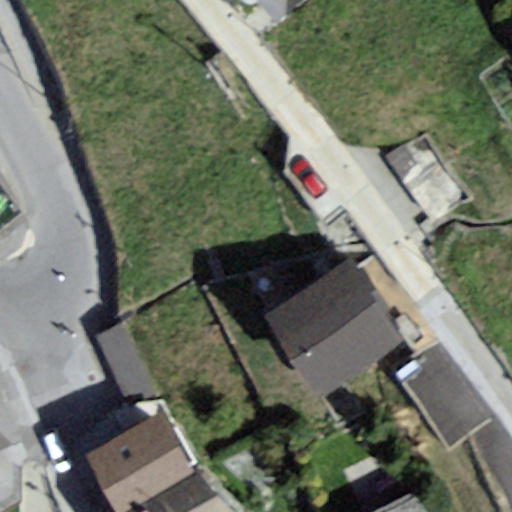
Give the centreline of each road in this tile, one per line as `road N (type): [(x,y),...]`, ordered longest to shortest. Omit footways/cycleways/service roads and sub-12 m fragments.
road 1 (unclassified): [(186,0),(511,421)]
road 2 (unclassified): [(31,359),(61,308),(57,218),(0,99)]
road 3 (tertiary): [(31,359),(76,511)]
